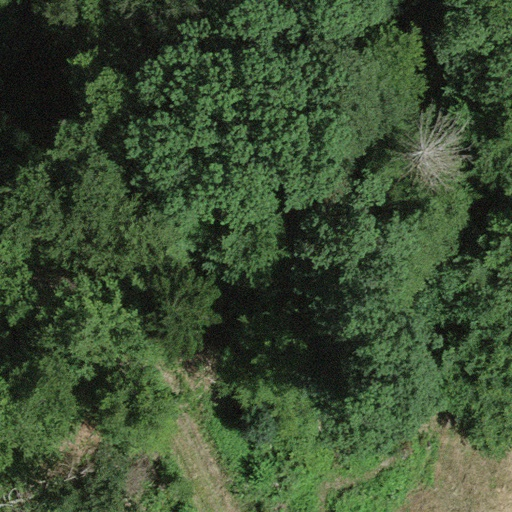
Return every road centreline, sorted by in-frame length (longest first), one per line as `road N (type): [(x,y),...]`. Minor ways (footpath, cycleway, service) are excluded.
road 1 (track): [(0,236),(59,246),(106,300),(189,511)]
road 2 (track): [(59,246),(23,333),(0,359)]
